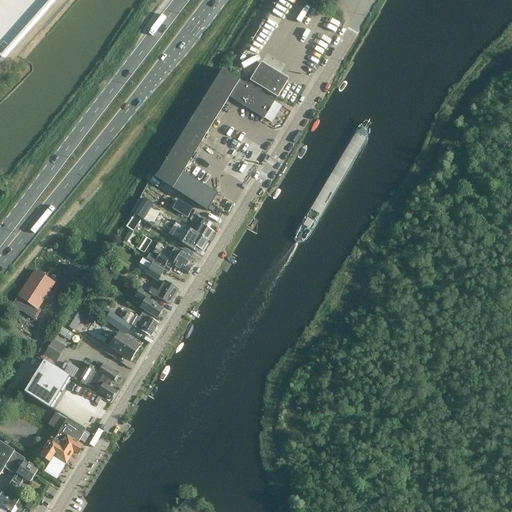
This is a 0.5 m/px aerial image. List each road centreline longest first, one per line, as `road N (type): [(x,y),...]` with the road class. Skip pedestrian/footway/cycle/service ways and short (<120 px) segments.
road 1 (unclassified): [(56,511),(366,8)]
road 2 (primary): [(0,268),(212,0)]
road 3 (primary): [(180,0),(0,236)]
